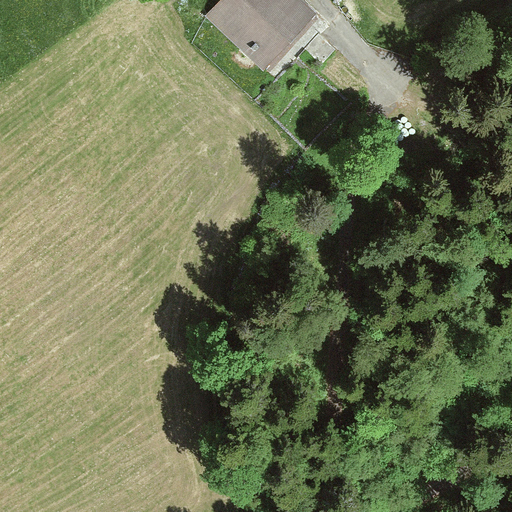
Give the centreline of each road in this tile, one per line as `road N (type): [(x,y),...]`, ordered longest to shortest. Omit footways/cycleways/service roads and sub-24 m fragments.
road 1 (track): [(317,0),(361,54),(377,91),(353,172),(318,511)]
road 2 (track): [(511,71),(372,71)]
road 3 (track): [(396,511),(511,448)]
